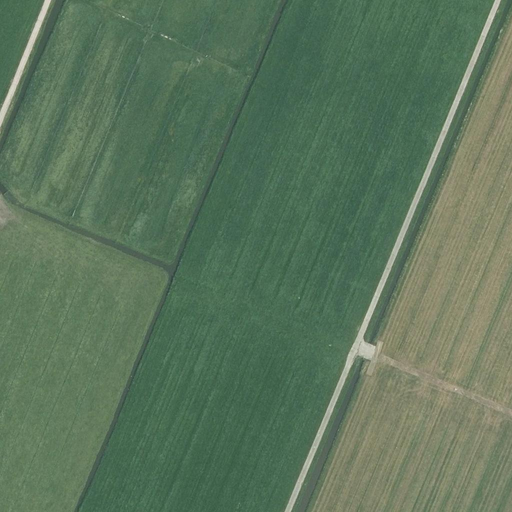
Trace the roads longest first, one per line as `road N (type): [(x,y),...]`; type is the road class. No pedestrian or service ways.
road 1 (track): [(497,0),(290,511)]
road 2 (track): [(355,348),(511,413)]
road 3 (track): [(0,119),(48,0)]
